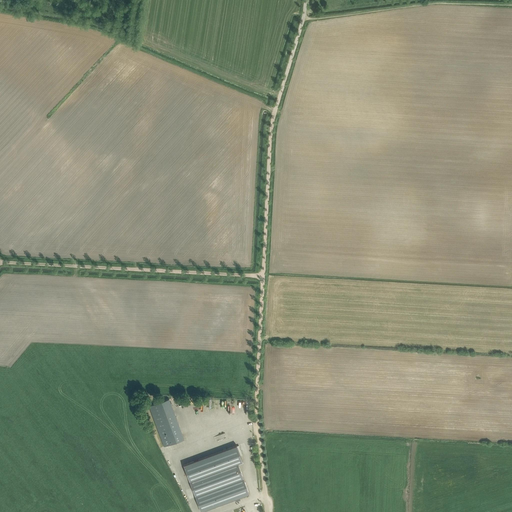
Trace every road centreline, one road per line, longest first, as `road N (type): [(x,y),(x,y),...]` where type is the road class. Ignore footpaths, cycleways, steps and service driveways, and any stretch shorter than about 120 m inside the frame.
road 1 (track): [(0,261),(263,275)]
road 2 (track): [(263,275),(271,129),(303,18)]
road 3 (track): [(263,275),(256,406)]
